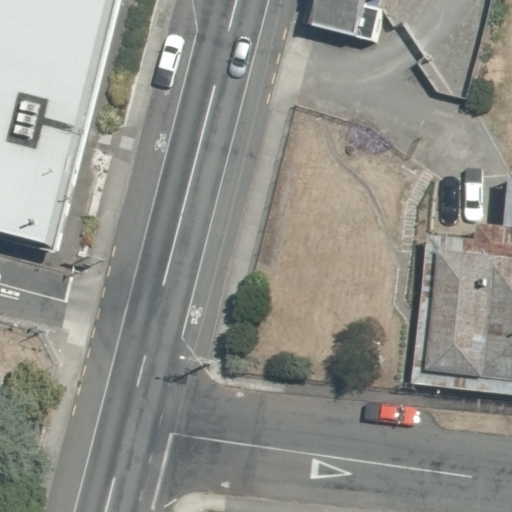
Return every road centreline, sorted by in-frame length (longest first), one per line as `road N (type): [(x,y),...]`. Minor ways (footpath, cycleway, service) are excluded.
road 1 (secondary): [(125,425),(235,0)]
road 2 (residential): [(511,471),(125,425)]
